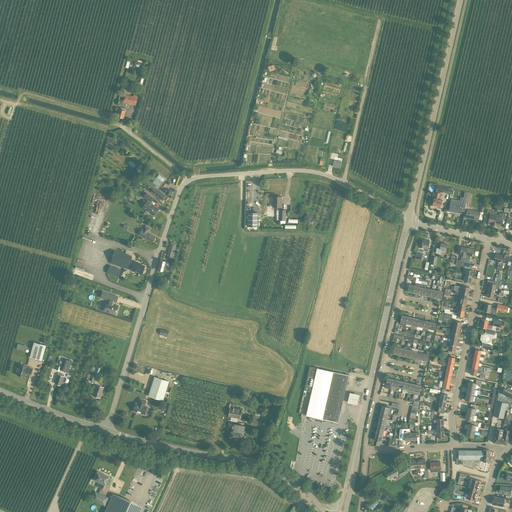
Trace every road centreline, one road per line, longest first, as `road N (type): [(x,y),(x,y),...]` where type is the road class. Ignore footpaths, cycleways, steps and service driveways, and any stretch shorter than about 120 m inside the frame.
road 1 (unclassified): [(104,429),(185,181),(312,170),(408,218)]
road 2 (secondary): [(351,472),(408,218)]
road 3 (secondary): [(408,218),(460,0)]
road 4 (residential): [(454,446),(451,416),(488,239)]
road 5 (unclassified): [(296,486),(249,460),(104,429)]
